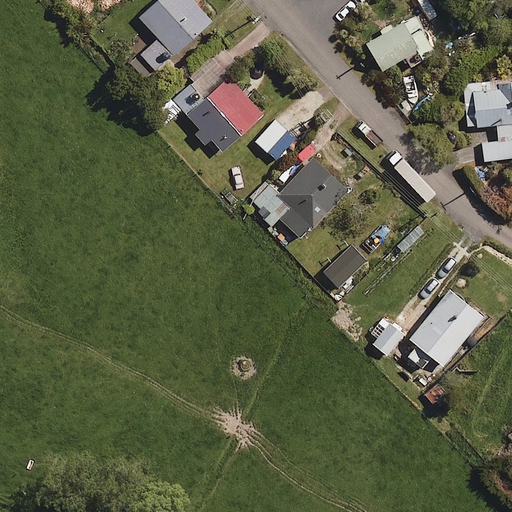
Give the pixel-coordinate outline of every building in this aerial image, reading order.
[(213,19),(195,0),(157,0),(140,16),(159,37),(141,54),(157,70),(213,19)] [(438,50),(415,13),(368,42),(385,70),(406,57),(411,66),(438,50)] [(193,79),(173,98),(201,129),(196,133),(206,144),(222,129),(233,142),(264,114),(227,73),(239,63),(223,46),(190,76),(193,79)] [(511,80),(465,83),(468,126),(498,124),(499,141),(483,142),(484,159),(511,157),(511,80)] [(297,137),(277,119),(257,141),(277,159),(297,137)] [(269,182),(253,199),(264,209),(260,213),(272,225),(280,217),(303,238),(349,190),(315,158),(281,193),(269,182)] [(485,316),(451,288),(410,337),(418,344),(409,355),(423,367),(433,356),(444,365),(485,316)] [(384,317),(370,332),(379,339),(375,344),(387,354),(404,334),(384,317)] [(450,391),(441,381),(424,396),(433,406),(450,391)]
